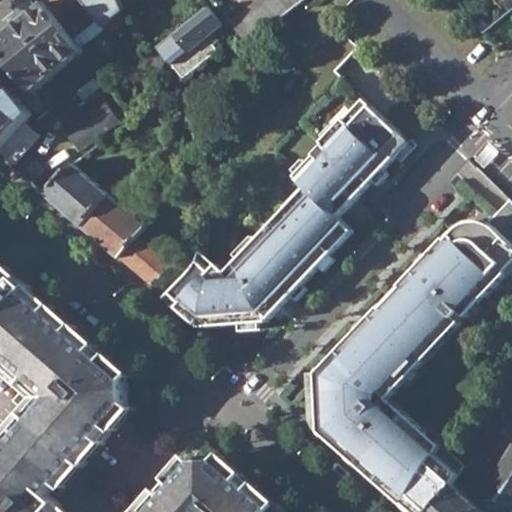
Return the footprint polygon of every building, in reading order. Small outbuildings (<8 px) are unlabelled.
[(50,0),(45,5),(74,43),(84,34),(97,23),(86,4),(82,0),(50,0)] [(307,0),(261,0),(233,23),(251,45),(307,0)] [(0,150),(34,115),(0,75),(0,74),(11,65),(35,93),(83,54),(74,43),(45,5),(0,40),(0,150)] [(146,59),(149,66),(187,43),(191,51),(223,27),(210,11),(146,59)] [(211,275),(200,263),(198,267),(191,275),(183,284),(178,290),(175,292),(169,298),(167,300),(196,324),(198,322),(198,326),(270,324),(357,233),(341,219),(413,144),(367,100),(324,144),(328,147),(298,179),(312,192),(293,212),(290,210),(227,275),(219,267),(211,275)] [(80,160),(121,130),(103,106),(62,134),(80,160)] [(83,227),(110,194),(105,189),(75,164),(47,195),(83,227)] [(121,176),(105,189),(110,194),(125,181),(121,176)] [(148,227),(117,200),(110,194),(83,227),(121,259),(153,288),(173,265),(140,237),(148,227)] [(511,200),(502,209),(488,224),(472,225),(458,232),(448,242),(446,240),(401,288),(402,290),(383,311),(381,309),(319,376),(322,434),(412,511),(434,511),(456,486),(464,473),(468,467),(391,401),(511,270),(511,200)] [(60,511),(58,510),(62,505),(50,495),(59,484),(129,405),(128,384),(27,295),(33,289),(0,260),(0,352),(54,400),(0,461),(0,511),(60,511)] [(134,378),(33,289),(27,295),(128,384),(134,378)] [(0,450),(0,461),(54,400),(0,352),(0,361),(45,402),(0,450)] [(511,398),(494,426),(505,432),(511,437),(511,398)] [(134,410),(129,405),(59,484),(65,490),(134,410)] [(494,426),(487,437),(498,443),(505,432),(494,426)] [(474,480),(498,443),(487,437),(468,467),(464,473),(474,480)] [(434,511),(504,511),(511,501),(511,448),(498,470),(499,473),(475,501),(456,486),(434,511)] [(224,456),(218,462),(274,511),(281,506),(224,456)] [(143,511),(154,511),(196,465),(191,459),(143,511)] [(274,511),(218,462),(197,463),(196,465),(154,511),(274,511)]
